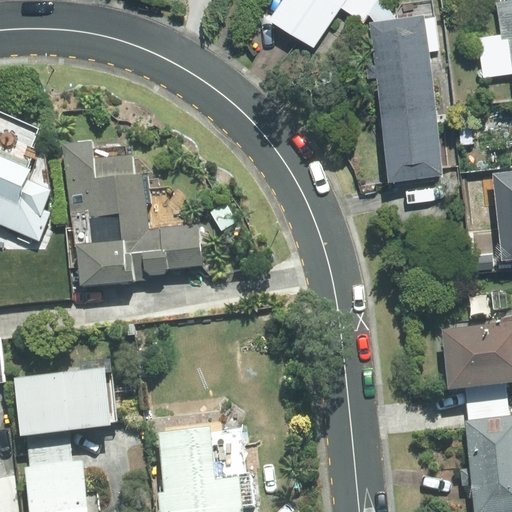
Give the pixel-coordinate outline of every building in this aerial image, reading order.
[(361,19),(374,0),(277,0),(269,13),(313,42),(340,4),(361,19)] [(511,0),(496,0),(501,35),(508,34),(511,62),(511,0)] [(438,178),(437,171),(443,170),(423,11),(370,17),(389,177),(394,176),(395,183),(438,178)] [(0,226),(41,244),(53,216),(45,213),(53,193),(33,185),(39,170),(27,165),(41,132),(0,114),(0,226)] [(64,146),(81,290),(137,283),(155,281),(154,278),(165,277),(169,273),(206,268),(200,225),(150,231),(144,176),(137,177),(135,156),(95,161),(93,143),(64,146)] [(511,252),(511,165),(493,168),(503,253),(511,252)] [(184,320),(163,323),(165,336),(185,333),(184,320)] [(508,417),(505,386),(511,384),(511,324),(442,331),(448,392),(465,390),(468,421),(508,417)] [(73,450),(71,435),(113,430),(107,372),(16,383),(22,440),(28,440),(30,455),(73,450)] [(510,511),(511,416),(508,417),(468,421),(465,421),(474,511),(510,511)] [(218,482),(212,428),(159,435),(166,494),(159,495),(161,511),(243,511),(243,509),(255,508),(252,475),(240,476),(240,479),(218,482)] [(74,466),(73,450),(30,455),(32,470),(26,471),(29,511),(89,511),(84,464),(74,466)]
